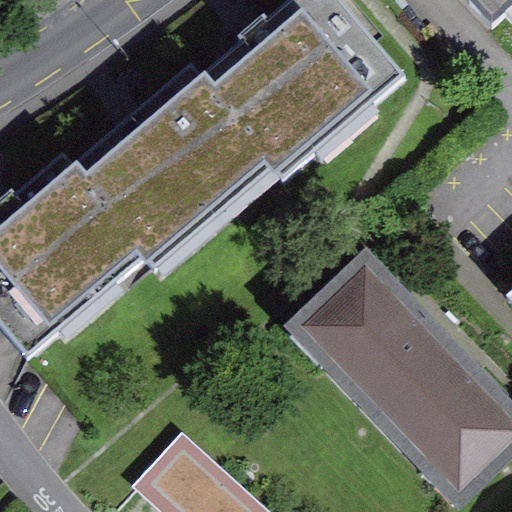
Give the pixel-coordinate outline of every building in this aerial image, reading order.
[(332,0),(294,0),(199,82),(273,168),(282,179),(400,78),(332,0)] [(511,0),(466,0),(492,26),(511,5),(511,0)] [(188,71),(71,172),(145,257),(155,269),(273,168),(199,82),(188,71)] [(0,325),(28,358),(145,257),(71,172),(61,160),(0,211),(0,325)] [(511,420),(366,267),(299,331),(459,499),(511,449),(511,420)] [(260,511),(173,432),(130,479),(166,511),(260,511)]
